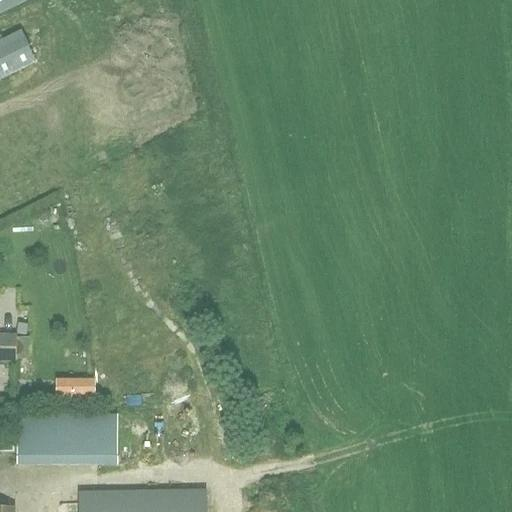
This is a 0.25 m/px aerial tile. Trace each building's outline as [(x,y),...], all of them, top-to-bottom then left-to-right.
[(0,0),(0,14),(29,0),(0,0)] [(0,79),(36,62),(23,35),(5,43),(1,36),(0,36),(0,79)] [(16,334),(0,333),(0,361),(16,362),(16,334)] [(18,422),(18,473),(119,474),(119,422),(18,422)] [(14,433),(2,433),(2,451),(14,451),(14,433)] [(206,511),(206,490),(78,491),(78,511),(206,511)]
